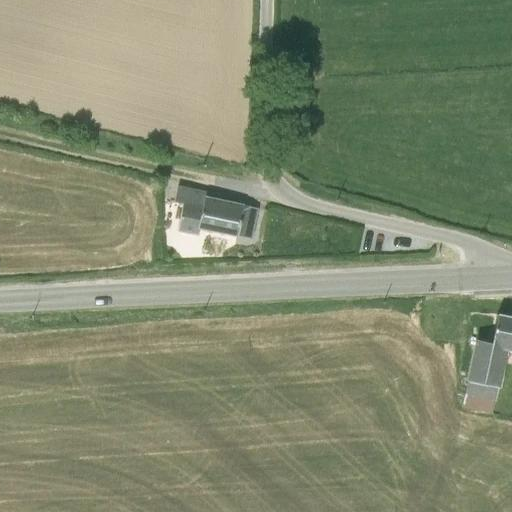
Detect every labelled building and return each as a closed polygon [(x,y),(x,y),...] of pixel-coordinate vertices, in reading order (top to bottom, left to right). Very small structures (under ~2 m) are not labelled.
[(193,227),(200,194),(201,190),(171,184),(163,225),(173,229),(193,233),(194,227),(193,227)] [(193,227),(194,227),(232,235),(233,233),(240,202),(200,194),(193,227)] [(240,202),(233,233),(247,236),(253,206),(246,204),(240,202)] [(215,242),(213,252),(234,255),(235,245),(215,242)] [(182,246),(166,247),(166,259),(183,259),(182,246)] [(464,379),(458,404),(487,411),(493,385),(496,385),(504,348),(511,349),(511,315),(493,311),(485,341),(471,338),(462,378),(464,379)]
